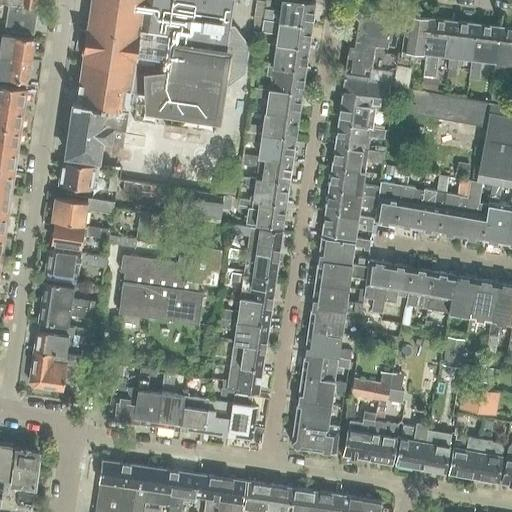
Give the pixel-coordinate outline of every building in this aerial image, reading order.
[(5,30),(24,32),(34,34),(38,6),(39,0),(0,0),(0,1),(9,2),(6,18),(5,30)] [(128,110),(128,109),(128,108),(127,108),(129,96),(134,59),(136,59),(139,34),(138,34),(143,0),(91,0),(87,28),(86,28),(86,31),(80,30),(77,48),(83,49),(83,52),(84,52),(77,99),(73,98),(73,102),(74,102),(73,113),(66,155),(70,155),(99,159),(101,143),(122,146),(123,147),(125,128),(128,110)] [(216,121),(217,113),(219,96),(245,77),(249,50),(235,26),(230,25),(233,0),(145,0),(131,97),(168,102),(166,114),(216,121)] [(265,8),(263,18),(263,20),(269,20),(312,27),(315,3),(289,0),(281,0),(281,11),(265,8)] [(369,77),(370,66),(374,42),(395,46),(398,24),(400,14),(359,9),(359,8),(354,12),(354,13),(345,73),(369,77)] [(407,15),(402,53),(397,52),(392,86),(408,88),(411,67),(412,67),(413,60),(409,59),(410,55),(424,57),(426,57),(430,18),(425,17),(425,15),(413,13),(412,16),(407,15)] [(426,57),(424,57),(422,74),(431,76),(431,74),(436,74),(437,69),(436,68),(437,54),(448,56),(450,56),(454,21),(430,18),(426,57)] [(276,44),(308,49),(312,27),(269,20),(267,33),(274,34),(275,29),(277,30),(276,44)] [(450,56),(448,56),(446,68),(456,70),(457,57),(471,59),(473,59),(477,24),(454,21),(450,56)] [(496,62),(496,61),(500,26),(477,24),(473,59),(471,59),(469,78),(478,79),(480,60),(495,62),(496,62)] [(511,27),(500,26),(496,61),(496,62),(495,62),(493,77),(502,78),(504,63),(511,64),(511,27)] [(0,43),(0,55),(29,59),(30,54),(32,55),(35,40),(33,39),(33,38),(24,36),(1,33),(0,43)] [(269,43),(259,42),(257,52),(274,54),(272,67),(305,72),(308,49),(276,44),(269,43)] [(29,59),(0,55),(0,77),(27,81),(27,79),(29,79),(31,64),(29,64),(29,59)] [(268,66),(266,76),(271,77),(269,89),(302,94),(305,72),(272,67),(268,66)] [(423,77),(421,90),(436,93),(439,79),(423,77)] [(367,82),(345,78),(341,101),(364,105),(367,82)] [(373,106),(389,109),(392,85),(367,82),(364,105),(341,101),(339,113),(338,123),(370,128),(372,113),(373,106)] [(16,87),(0,84),(0,106),(22,110),(24,101),(26,100),(27,94),(25,92),(26,89),(16,87)] [(252,86),(251,95),(267,98),(265,111),(298,116),(302,94),(269,89),(252,86)] [(511,106),(492,102),(490,102),(436,93),(421,90),(409,88),(405,112),(469,124),(485,127),(478,166),(475,181),(482,182),(492,184),(501,185),(501,186),(511,187),(511,106)] [(0,106),(0,127),(20,130),(20,128),(22,126),(23,120),(21,118),(22,110),(0,106)] [(247,131),(262,133),(295,138),(298,116),(265,111),(265,113),(263,126),(248,123),(247,131)] [(369,136),(385,139),(386,130),(370,128),(338,123),(335,145),(367,150),(367,149),(369,136)] [(0,148),(16,151),(18,142),(20,141),(21,135),(19,133),(20,130),(0,127),(0,148)] [(295,138),(262,133),(247,131),(246,140),(261,142),(259,156),(292,161),(295,138)] [(364,172),(366,161),(383,164),(385,152),(367,149),(367,150),(335,145),(331,167),(364,172)] [(16,151),(0,148),(0,169),(13,171),(14,169),(16,167),(17,161),(15,159),(16,151)] [(258,167),(257,178),(289,183),(292,161),(244,154),(242,164),(258,167)] [(62,174),(60,185),(70,187),(92,190),(93,187),(97,188),(98,180),(97,179),(99,166),(64,161),(63,164),(61,166),(60,172),(62,174)] [(242,161),(216,180),(214,195),(236,198),(237,198),(239,186),(240,176),(242,164),(242,161)] [(469,165),(458,163),(456,173),(468,175),(469,165)] [(393,174),(394,167),(394,166),(387,165),(387,166),(386,173),(393,174)] [(328,189),(376,196),(377,189),(362,186),(364,172),(331,167),(328,189)] [(119,169),(111,168),(108,190),(115,191),(117,180),(119,169)] [(0,192),(10,194),(11,185),(13,183),(14,177),(13,175),(13,171),(0,169),(0,192)] [(434,233),(437,231),(440,232),(446,193),(445,192),(448,175),(438,174),(436,191),(424,189),(421,203),(418,228),(425,229),(427,232),(434,233)] [(240,176),(239,186),(251,188),(249,200),(286,205),(289,183),(257,178),(240,176)] [(157,186),(117,180),(115,191),(156,197),(157,186)] [(482,239),(488,203),(478,202),(482,182),(475,181),(471,180),(470,180),(467,196),(461,235),(482,239)] [(402,184),(381,181),(376,208),(376,210),(374,220),(396,224),(402,184)] [(402,184),(396,224),(418,228),(421,203),(413,202),(415,186),(402,184)] [(498,202),(501,186),(501,185),(492,184),(488,203),(482,239),(504,243),(511,204),(510,204),(498,202)] [(375,208),(376,196),(328,189),(325,211),(358,216),(360,205),(375,208)] [(184,191),(180,215),(220,221),(224,196),(184,191)] [(10,194),(0,192),(0,215),(6,217),(7,213),(9,211),(10,205),(8,203),(10,194)] [(467,196),(446,193),(440,232),(461,235),(467,196)] [(112,213),(114,202),(88,197),(88,202),(68,198),(58,197),(56,207),(54,209),(53,215),(55,217),(54,220),(84,225),(87,209),(112,213)] [(246,223),(282,228),(286,205),(249,200),(237,198),(236,198),(235,206),(248,208),(246,223)] [(163,214),(140,210),(136,238),(159,242),(163,214)] [(322,233),(353,238),(356,238),(358,224),(366,225),(365,230),(371,231),(373,218),(358,216),(325,211),(322,233)] [(84,225),(54,220),(54,221),(53,231),(51,233),(50,238),(51,241),(51,245),(61,246),(81,249),(83,234),(109,238),(110,229),(84,225)] [(244,235),(245,226),(233,224),(232,233),(244,235)] [(282,231),(272,230),(250,227),(247,250),(277,254),(277,250),(279,250),(282,231)] [(165,235),(162,251),(179,254),(188,255),(190,244),(190,239),(165,235)] [(353,238),(353,242),(322,237),(319,255),(321,255),(320,259),(352,264),(355,246),(364,247),(363,250),(368,250),(370,240),(356,238),(353,238)] [(124,272),(118,312),(198,323),(203,292),(197,291),(199,282),(216,285),(221,249),(190,244),(188,255),(179,254),(178,262),(123,254),(120,271),(124,272)] [(105,257),(60,250),(50,248),(49,257),(47,258),(46,265),(47,267),(47,271),(78,275),(80,263),(104,267),(105,257)] [(243,274),(275,278),(278,258),(276,258),(277,254),(247,250),(243,274)] [(352,264),(320,259),(320,264),(318,263),(315,282),(349,287),(350,276),(366,278),(367,269),(367,266),(352,264)] [(370,260),(369,260),(367,266),(367,269),(366,278),(363,297),(373,299),(371,311),(382,313),(384,300),(385,300),(391,264),(370,260)] [(406,297),(412,267),(391,264),(385,300),(396,302),(397,295),(406,297)] [(410,326),(413,306),(427,308),(433,271),(412,267),(406,297),(402,324),(410,326)] [(47,271),(46,278),(77,283),(78,275),(47,271)] [(427,308),(448,312),(455,275),(433,271),(427,308)] [(275,278),(243,274),(240,298),(270,302),(271,298),(272,298),(275,278)] [(455,275),(448,312),(469,315),(477,279),(455,275)] [(491,322),(498,283),(477,279),(469,315),(467,330),(476,331),(478,319),(490,321),(491,322)] [(74,287),(45,282),(45,284),(43,286),(42,291),(43,293),(42,302),(94,310),(95,301),(72,297),(74,287)] [(314,301),(314,305),(346,310),(346,311),(362,313),(363,303),(347,301),(349,287),(315,282),(312,301),(314,301)] [(500,323),(511,326),(511,324),(511,285),(498,283),(491,322),(490,321),(488,333),(498,335),(500,323)] [(240,298),(238,311),(219,308),(218,317),(237,320),(268,324),(271,306),(269,306),(270,302),(240,298)] [(39,320),(39,322),(49,323),(67,326),(70,314),(87,317),(88,314),(93,315),(94,310),(42,302),(41,311),(39,313),(38,318),(39,320)] [(311,309),(308,328),(341,334),(345,311),(346,311),(346,310),(314,305),(313,310),(311,309)] [(218,317),(217,327),(235,329),(233,343),(263,347),(264,343),(266,343),(268,324),(237,320),(218,317)] [(67,326),(49,323),(39,322),(38,330),(37,338),(35,339),(34,345),(36,347),(35,350),(66,354),(67,345),(73,345),(75,327),(67,326)] [(307,348),(307,352),(350,359),(351,350),(340,348),(342,336),(341,336),(341,334),(308,328),(305,348),(307,348)] [(495,352),(498,335),(488,333),(485,350),(495,352)] [(396,346),(397,337),(387,335),(385,345),(396,346)] [(452,337),(449,361),(461,363),(464,346),(465,339),(452,337)] [(263,351),(263,347),(233,343),(230,365),(262,370),(265,351),(263,351)] [(79,373),(88,375),(90,358),(81,356),(66,354),(35,350),(35,354),(33,356),(32,361),(33,364),(31,381),(33,385),(50,387),(52,389),(57,389),(60,388),(63,389),(67,364),(80,366),(79,373)] [(350,359),(307,352),(306,357),(304,357),(301,376),(335,381),(335,380),(337,366),(349,368),(350,359)] [(214,356),(213,363),(226,364),(227,357),(214,356)] [(493,369),(466,364),(464,379),(491,384),(493,369)] [(258,393),(259,392),(257,392),(257,388),(259,388),(262,370),(230,365),(227,388),(234,390),(258,393)] [(140,368),(139,374),(150,375),(156,376),(157,370),(156,370),(151,369),(140,367),(140,368)] [(379,383),(354,378),(351,394),(387,401),(387,400),(392,372),(382,370),(379,383)] [(402,403),(404,391),(401,391),(404,374),(392,372),(387,400),(402,403)] [(156,424),(161,392),(148,390),(150,375),(139,374),(137,388),(138,388),(133,419),(137,420),(137,421),(156,424)] [(335,381),(301,376),(299,395),(301,395),(300,400),(331,405),(333,394),(344,396),(346,382),(335,380),(335,381)] [(138,388),(137,388),(123,386),(113,385),(109,417),(129,420),(129,418),(133,419),(138,388)] [(461,392),(459,408),(482,412),(486,390),(465,387),(464,393),(461,392)] [(209,399),(204,431),(223,434),(223,432),(228,433),(232,402),(234,390),(227,388),(225,401),(209,399)] [(181,426),(185,395),(161,392),(156,424),(176,427),(176,425),(181,426)] [(185,395),(181,426),(185,427),(185,428),(204,431),(209,399),(185,395)] [(297,404),(295,423),(294,423),(339,431),(339,429),(328,427),(331,405),(300,400),(299,404),(297,404)] [(385,411),(387,401),(378,400),(376,410),(385,411)] [(232,402),(228,433),(232,433),(232,435),(252,438),(257,406),(232,402)] [(362,422),(349,420),(343,454),(363,458),(363,457),(367,458),(374,420),(376,413),(364,411),(362,422)] [(457,413),(454,430),(463,432),(466,415),(457,413)] [(372,459),(392,463),(398,428),(398,424),(374,420),(367,458),(368,459),(368,458),(372,458),(372,459)] [(428,424),(416,422),(415,427),(403,424),(402,429),(396,463),(415,467),(416,466),(420,467),(420,468),(427,429),(428,424)] [(296,447),(309,449),(335,453),(337,443),(339,431),(294,423),(292,441),(291,442),(295,448),(296,447)] [(420,468),(421,468),(421,467),(425,468),(425,469),(445,472),(451,433),(427,429),(420,468)] [(468,436),(467,440),(455,439),(450,463),(448,473),(468,476),(468,475),(473,476),(473,477),(480,438),(468,436)] [(492,440),(480,438),(473,477),(473,476),(478,477),(478,478),(497,482),(504,447),(500,443),(492,442),(492,440)] [(511,441),(508,445),(508,448),(506,456),(501,482),(511,484),(511,441)] [(12,444),(0,442),(0,477),(3,478),(1,497),(2,497),(10,498),(16,449),(11,448),(12,444)] [(0,508),(0,511),(5,511),(29,511),(31,505),(32,505),(32,502),(35,503),(37,489),(34,489),(35,479),(37,479),(39,465),(37,464),(37,460),(40,461),(42,447),(28,446),(28,448),(22,447),(22,449),(16,449),(10,498),(2,497),(1,499),(0,508)] [(123,485),(126,463),(102,459),(99,482),(123,485)] [(147,489),(150,466),(126,463),(123,485),(147,489)] [(145,501),(168,505),(174,470),(150,466),(147,489),(145,501)] [(193,501),(198,473),(174,470),(168,505),(169,505),(181,507),(182,499),(193,501)] [(193,501),(204,503),(203,510),(215,511),(216,511),(222,477),(198,473),(193,501)] [(240,511),(246,480),(222,477),(216,511),(240,511)] [(251,511),(266,511),(270,484),(248,481),(246,491),(244,506),(253,508),(251,511)] [(147,489),(123,485),(99,482),(95,511),(96,511),(143,511),(144,507),(145,501),(147,489)] [(289,511),(293,488),(270,484),(266,511),(289,511)] [(311,511),(315,491),(293,488),(289,511),(311,511)] [(334,511),(337,495),(315,491),(311,511),(334,511)] [(334,511),(357,511),(360,498),(337,495),(334,511)] [(360,498),(357,511),(380,511),(382,501),(360,498)]
